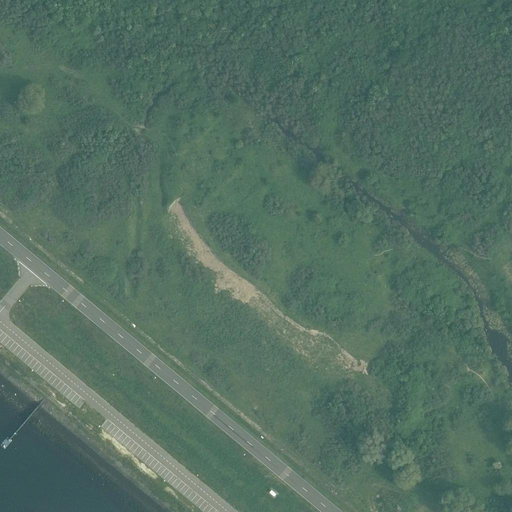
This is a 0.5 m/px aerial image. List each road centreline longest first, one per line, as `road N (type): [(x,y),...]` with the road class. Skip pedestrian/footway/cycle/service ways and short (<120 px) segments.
road 1 (tertiary): [(330,511),(0,235)]
road 2 (unknown): [(0,318),(232,511)]
